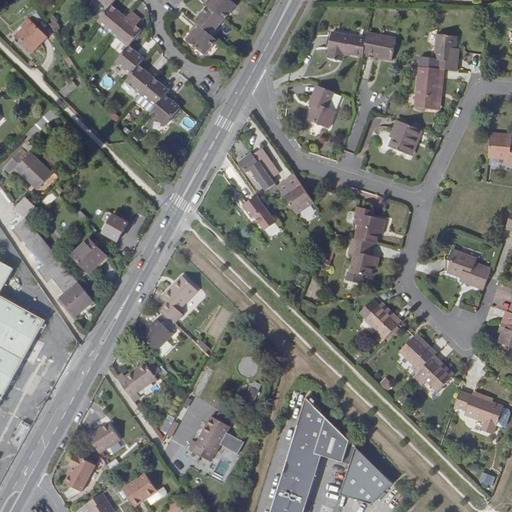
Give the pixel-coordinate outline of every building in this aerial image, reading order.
[(230,0),(210,0),(206,6),(209,8),(226,22),(238,6),(230,0)] [(110,7),(99,21),(114,34),(127,19),(111,6),(110,7)] [(226,22),(209,8),(196,24),(200,28),(213,38),(226,22)] [(133,12),(127,19),(114,34),(130,47),(142,33),(137,28),(133,25),(139,17),(133,12)] [(143,21),(139,17),(133,25),(137,28),(143,21)] [(32,22),(19,35),(35,51),(48,38),(32,22)] [(219,43),(213,38),(200,28),(188,43),(207,58),(219,43)] [(335,61),(339,61),(340,53),(343,54),(361,58),(363,52),(365,40),(350,37),(328,33),(325,50),(325,51),(324,58),(330,59),(330,61),(335,62),(335,61)] [(365,40),(363,52),(380,56),(380,58),(390,59),(395,39),(366,34),(365,40)] [(33,53),(35,51),(19,35),(17,37),(33,53)] [(437,60),(436,70),(443,70),(456,72),(457,62),(454,62),(455,50),(456,37),(434,35),(432,60),(437,60)] [(144,60),(130,47),(118,61),(132,74),(140,65),(144,60)] [(140,65),(132,74),(125,83),(140,96),(156,78),(140,65)] [(436,70),(418,68),(414,110),(436,112),(439,85),(442,85),(443,70),(436,70)] [(171,91),(156,78),(140,96),(155,109),(168,94),(171,91)] [(72,81),(58,91),(64,98),(77,88),(72,81)] [(315,100),(312,108),(307,121),(328,130),(335,113),(328,110),(334,94),(316,87),(311,99),(315,100)] [(181,107),(168,94),(155,109),(152,113),(166,126),(181,107)] [(341,97),(334,94),(328,110),(335,113),(341,97)] [(388,138),(391,139),(398,122),(395,121),(388,138)] [(388,147),(407,156),(418,130),(398,122),(391,139),(388,147)] [(411,158),(422,131),(418,130),(407,156),(411,158)] [(489,138),(487,158),(505,160),(505,166),(511,166),(511,149),(509,149),(510,146),(510,139),(489,138)] [(263,150),(255,155),(272,179),(280,174),(263,150)] [(25,157),(20,152),(5,166),(11,171),(16,166),(30,180),(32,178),(39,186),(52,172),(31,151),(25,157)] [(272,195),(280,190),(278,187),(272,179),(255,155),(254,153),(241,163),(246,170),(251,166),(272,195)] [(297,215),(315,204),(295,176),(278,187),(280,190),(297,215)] [(51,192),(42,202),(47,206),(56,197),(51,192)] [(277,222),(258,196),(244,207),(253,219),(255,217),(265,231),(277,222)] [(351,226),(358,227),(360,217),(370,219),(371,213),(355,210),(351,226)] [(76,215),(83,222),(87,218),(81,211),(76,215)] [(115,215),(105,233),(119,241),(129,223),(115,215)] [(33,226),(25,216),(13,228),(20,236),(33,226)] [(374,267),(376,258),(370,258),(373,245),(376,245),(378,236),(381,221),(370,219),(360,217),(358,227),(355,241),(351,240),(347,257),(353,259),(350,276),(364,278),(371,280),(374,267)] [(283,230),(277,222),(265,231),(271,239),(283,230)] [(33,226),(20,236),(31,250),(44,240),(33,226)] [(31,250),(43,266),(45,268),(58,257),(44,240),(31,250)] [(92,240),(76,257),(90,272),(106,255),(92,240)] [(486,281),(490,270),(473,264),(475,260),(449,251),(445,261),(448,263),(446,271),(485,284),(486,281)] [(67,268),(58,257),(45,268),(43,266),(40,269),(47,280),(53,275),(55,277),(67,268)] [(75,315),(94,300),(67,268),(55,277),(67,293),(61,298),(75,315)] [(46,281),(47,280),(40,269),(38,270),(46,281)] [(485,284),(446,271),(445,273),(460,278),(467,280),(466,283),(483,289),(485,284)] [(364,278),(350,276),(348,284),(362,287),(364,278)] [(163,309),(177,322),(184,315),(181,311),(199,292),(185,278),(166,297),(170,302),(163,309)] [(0,410),(48,318),(0,296),(0,410)] [(360,314),(367,320),(381,306),(374,300),(360,314)] [(383,303),(381,306),(400,325),(402,322),(383,303)] [(400,325),(381,306),(367,320),(380,333),(377,336),(383,342),(400,325)] [(497,333),(502,335),(509,313),(504,311),(497,333)] [(511,313),(509,313),(502,335),(499,344),(511,348),(511,313)] [(143,335),(158,350),(174,334),(159,319),(143,335)] [(435,356),(437,354),(418,335),(414,339),(434,357),(435,356)] [(431,360),(434,357),(414,339),(399,354),(412,367),(410,369),(416,375),(431,360)] [(431,360),(450,378),(454,374),(435,356),(434,357),(431,360)] [(437,391),(450,378),(431,360),(416,375),(413,378),(420,386),(426,380),(437,391)] [(152,372),(159,382),(166,378),(159,368),(152,372)] [(136,404),(143,399),(162,386),(159,382),(152,372),(150,369),(131,383),(132,385),(125,389),(136,404)] [(385,378),(379,383),(388,391),(393,385),(385,378)] [(132,385),(131,383),(128,379),(121,383),(125,389),(132,385)] [(252,402),(262,385),(254,380),(244,397),(252,402)] [(503,407),(492,403),(472,395),(460,391),(454,407),(467,412),(465,416),(485,423),(482,430),(493,434),(495,427),(496,427),(498,423),(499,424),(501,419),(499,418),(503,407)] [(473,392),(472,395),(492,403),(493,399),(473,392)] [(136,404),(140,410),(147,405),(143,399),(136,404)] [(309,401),(294,447),(323,456),(354,467),(359,451),(309,401)] [(220,410),(216,416),(226,422),(229,415),(220,410)] [(231,425),(226,422),(216,416),(212,414),(195,443),(191,441),(187,448),(201,456),(205,449),(214,454),(231,425)] [(160,428),(167,431),(171,424),(165,420),(160,428)] [(173,421),(166,433),(171,436),(178,424),(173,421)] [(110,423),(102,429),(96,432),(95,430),(87,435),(99,453),(120,440),(110,423)] [(294,447),(290,459),(319,469),(323,456),(294,447)] [(95,464),(76,454),(71,464),(74,466),(65,482),(82,491),(95,464)] [(109,470),(118,464),(114,459),(106,464),(109,470)] [(304,511),(319,469),(290,459),(272,511),(304,511)] [(493,487),(497,477),(482,472),(478,481),(493,487)] [(123,490),(134,507),(144,500),(156,492),(145,475),(123,490)] [(156,492),(144,500),(148,506),(160,498),(156,492)] [(115,511),(103,493),(86,504),(91,511),(89,511),(115,511)] [(164,509),(166,511),(175,511),(180,509),(175,502),(164,509)]
